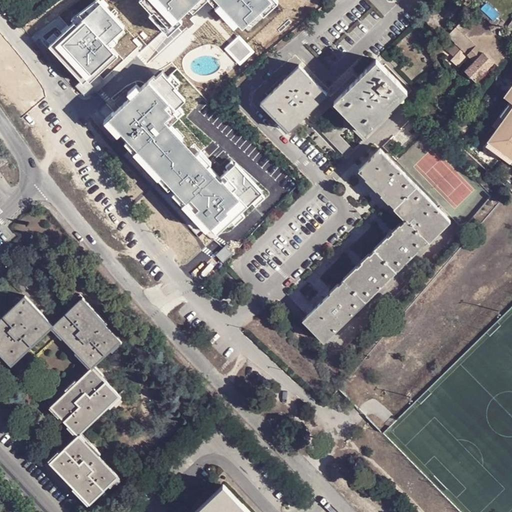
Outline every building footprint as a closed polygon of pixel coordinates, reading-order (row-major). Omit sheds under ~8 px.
[(40,31),(74,11),(67,0),(59,0),(31,17),(40,31)] [(160,0),(174,13),(187,0),(218,0),(238,21),(261,0),(160,0)] [(103,6),(64,42),(92,73),(116,51),(111,45),(127,31),(103,6)] [(511,48),(472,11),(457,26),(477,45),(484,52),(495,62),(498,65),(511,48)] [(477,45),(457,26),(449,35),(469,54),(477,45)] [(476,61),(484,52),(477,45),(469,54),(476,61)] [(478,80),(495,62),(484,52),(476,61),(466,71),(477,81),(478,80)] [(377,58),(358,77),(338,98),(367,128),(389,107),(407,88),(377,58)] [(306,114),(328,93),(300,65),(261,102),(289,130),(306,114)] [(473,88),(478,82),(477,81),(466,71),(461,77),(473,88)] [(145,72),(103,111),(221,238),(266,196),(239,167),(223,182),(163,118),(176,105),(145,72)] [(354,73),(331,96),(336,100),(338,98),(358,77),(354,73)] [(478,93),(484,86),(478,82),(473,88),(478,93)] [(511,85),(505,95),(511,100),(511,99),(511,108),(496,130),(489,139),(511,155),(511,85)] [(331,96),(328,93),(306,114),(341,148),(347,142),(355,148),(369,134),(365,130),(336,100),(331,96)] [(338,98),(336,100),(365,130),(367,128),(338,98)] [(511,108),(511,99),(511,100),(492,126),(496,130),(511,108)] [(365,130),(369,134),(392,111),(389,107),(367,128),(365,130)] [(486,143),(511,162),(511,155),(489,139),(486,143)] [(347,142),(341,148),(347,155),(355,148),(347,142)] [(406,218),(426,239),(427,240),(448,220),(381,146),(359,168),(366,175),(406,218)] [(328,336),(426,239),(406,218),(307,315),(328,336)] [(31,296),(6,317),(35,347),(57,326),(31,296)] [(86,299),(70,314),(109,354),(124,340),(86,299)] [(70,314),(57,326),(97,366),(109,354),(70,314)] [(6,317),(0,323),(0,347),(16,364),(35,347),(6,317)] [(97,366),(56,407),(71,422),(109,381),(97,366)] [(109,381),(71,422),(82,433),(124,395),(109,381)] [(82,433),(70,448),(87,469),(73,483),(93,502),(123,476),(82,433)] [(87,469),(70,448),(54,462),(73,483),(87,469)] [(199,511),(209,511),(231,491),(226,485),(199,511)] [(251,511),(231,491),(209,511),(251,511)]
